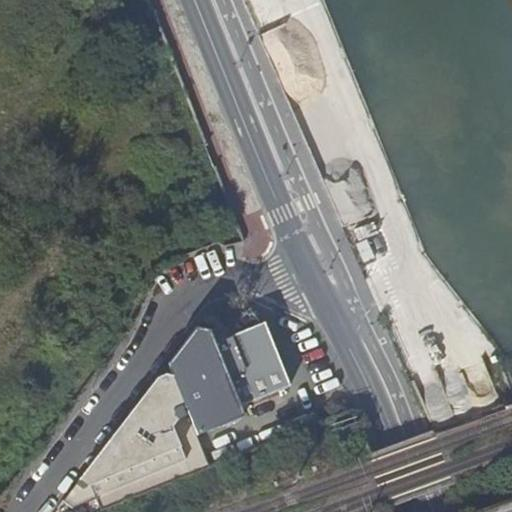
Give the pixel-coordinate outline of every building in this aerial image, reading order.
[(199,328),(173,361),(202,431),(244,414),(240,405),(290,385),(265,322),(215,341),(210,329),(199,328)] [(254,435),(258,447),(307,427),(302,416),(254,435)] [(64,511),(95,511),(179,478),(170,454),(162,457),(156,476),(101,498),(101,502),(97,499),(64,511)] [(156,476),(162,457),(101,481),(101,498),(156,476)] [(77,483),(54,511),(64,511),(97,499),(91,494),(77,483)]
